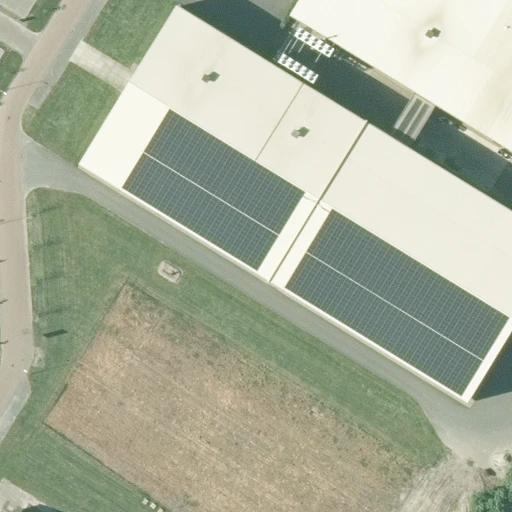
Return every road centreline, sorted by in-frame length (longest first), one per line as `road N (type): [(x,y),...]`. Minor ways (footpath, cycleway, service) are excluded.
road 1 (unknown): [(3,161),(76,177),(464,426),(495,432)]
road 2 (unclassified): [(0,392),(15,343),(3,125),(75,0)]
